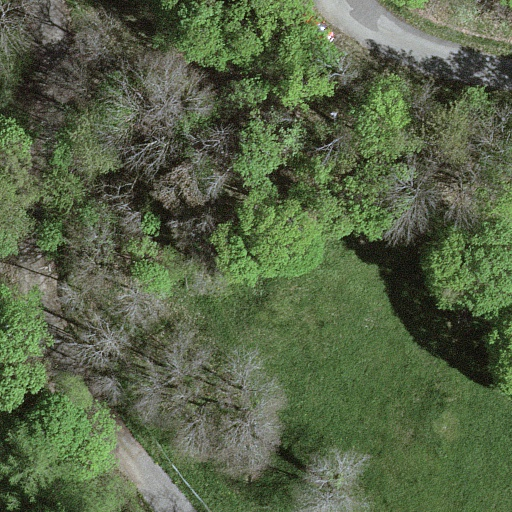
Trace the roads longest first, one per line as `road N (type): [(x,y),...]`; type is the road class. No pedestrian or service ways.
road 1 (track): [(176,511),(94,407),(49,321),(37,224),(58,72),(43,0)]
road 2 (unclassified): [(511,76),(402,47),(341,0)]
